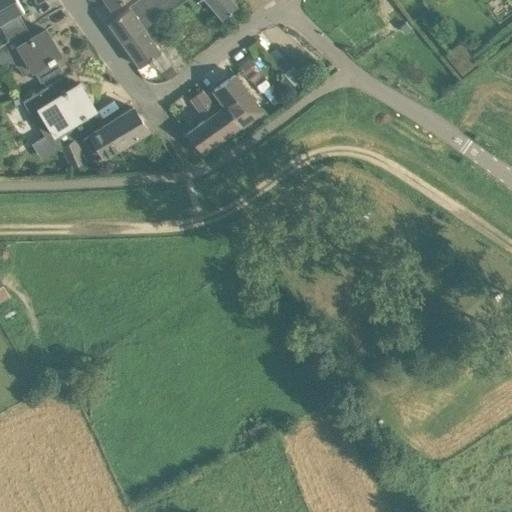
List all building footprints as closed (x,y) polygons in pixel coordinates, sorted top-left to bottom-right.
[(0,0),(0,26),(8,41),(26,29),(27,29),(18,13),(23,10),(17,0),(0,0)] [(104,0),(110,8),(121,0),(104,0)] [(143,29),(183,0),(139,0),(128,8),(143,29)] [(206,0),(222,18),(235,7),(229,0),(206,0)] [(160,52),(143,29),(128,8),(107,23),(139,67),(152,58),(161,72),(170,65),(161,52),(160,52)] [(32,38),(26,29),(8,41),(0,45),(0,66),(7,62),(15,67),(22,77),(32,71),(40,84),(61,70),(60,69),(56,71),(51,62),(55,59),(53,57),(60,54),(45,30),(32,38)] [(276,60),(295,83),(304,76),(285,53),(276,60)] [(217,111),(232,132),(241,125),(260,111),(234,76),(233,75),(213,90),(225,106),(217,111)] [(294,88),(287,79),(271,91),(278,101),(294,88)] [(78,83),(58,97),(51,85),(23,103),(33,118),(46,139),(50,136),(58,149),(93,127),(85,116),(86,116),(86,114),(94,109),(85,94),(82,95),(77,86),(79,85),(78,83)] [(186,134),(201,154),(214,144),(232,132),(217,111),(201,90),(190,99),(205,120),(186,134)] [(141,121),(136,113),(132,108),(83,142),(97,163),(147,129),(141,121)] [(85,162),(76,138),(61,147),(70,169),(85,162)] [(0,299),(10,296),(0,272),(0,299)]
